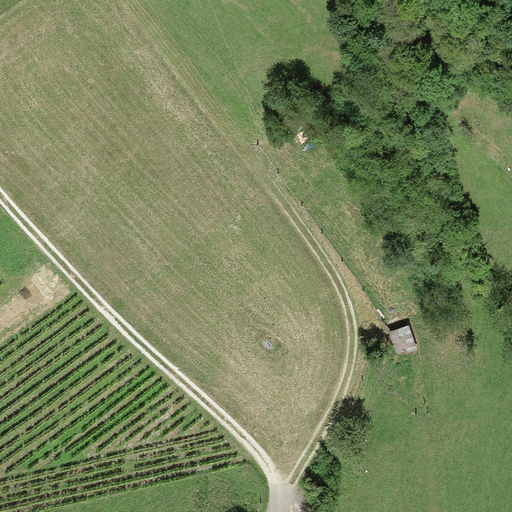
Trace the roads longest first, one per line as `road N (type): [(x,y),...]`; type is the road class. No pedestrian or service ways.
road 1 (track): [(280,501),(348,376),(352,324),(343,291),(322,245),(137,0)]
road 2 (track): [(0,201),(253,452),(280,501),(276,511)]
